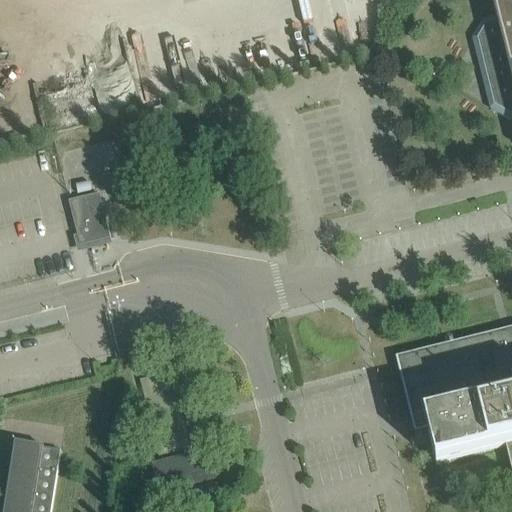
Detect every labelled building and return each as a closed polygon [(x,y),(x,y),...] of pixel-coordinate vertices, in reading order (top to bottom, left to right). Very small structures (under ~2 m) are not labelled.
[(511,0),(491,0),(496,18),(483,21),(472,39),(490,110),(509,121),(511,120),(511,0)] [(106,231),(98,196),(68,203),(79,247),(94,244),(92,234),(106,231)] [(511,511),(511,330),(397,360),(415,434),(427,431),(436,467),(506,449),(511,473),(511,511)] [(179,356),(176,346),(166,348),(168,359),(179,356)] [(51,511),(61,451),(43,449),(43,448),(13,443),(2,511),(51,511)] [(208,452),(150,467),(158,497),(216,482),(208,452)]
